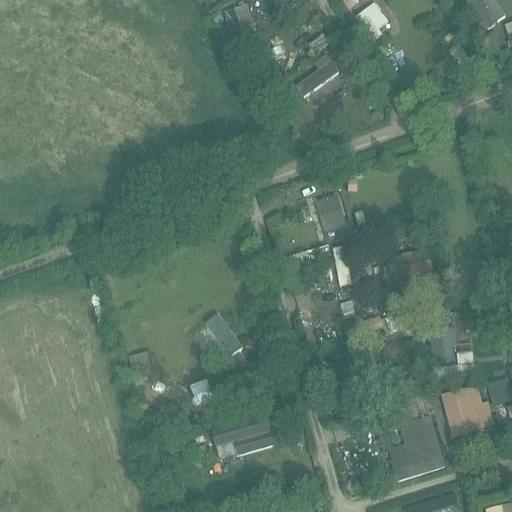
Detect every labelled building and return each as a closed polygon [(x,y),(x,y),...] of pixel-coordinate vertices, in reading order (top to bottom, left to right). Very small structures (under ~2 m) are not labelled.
[(256,41),(249,10),(225,16),(233,47),(256,41)] [(388,30),(375,11),(355,26),(372,49),(382,42),(378,37),(388,30)] [(462,50),(449,58),(459,75),(472,67),(462,50)] [(300,93),(310,106),(336,86),(326,73),(300,93)] [(343,198),(311,207),(325,248),(355,239),(343,198)] [(418,244),(401,248),(403,258),(420,254),(418,244)] [(428,259),(396,268),(402,292),(434,283),(428,259)] [(227,369),(241,360),(219,330),(206,341),(227,369)] [(460,342),(431,340),(429,366),(459,368),(460,342)] [(404,358),(370,367),(373,380),(407,372),(404,358)] [(489,392),(440,404),(450,448),(500,436),(489,392)] [(380,394),(379,415),(405,416),(406,395),(380,394)] [(367,426),(368,450),(398,449),(398,425),(367,426)] [(207,455),(223,451),(220,437),(204,441),(207,455)] [(232,511),(227,498),(202,507),(204,511),(232,511)] [(450,511),(448,499),(396,511),(450,511)]
